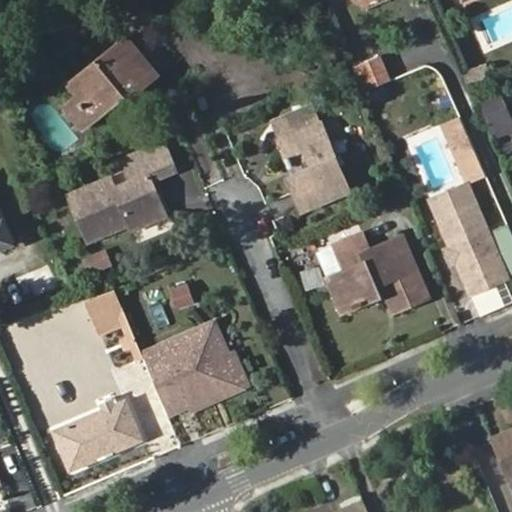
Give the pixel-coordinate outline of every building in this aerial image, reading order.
[(212,0),(219,17),(254,3),(252,0),(212,0)] [(129,35),(71,82),(80,93),(66,105),(85,128),(105,111),(126,93),(130,98),(160,74),(129,35)] [(378,56),(352,67),(357,80),(363,92),(389,81),(378,56)] [(485,66),(466,70),(468,82),(488,77),(485,66)] [(511,120),(497,85),(478,93),(497,138),(511,130),(511,120)] [(105,111),(109,117),(131,100),(130,98),(126,93),(105,111)] [(464,182),(484,174),(459,115),(439,123),(464,182)] [(299,178),(294,180),(290,182),(295,195),(303,213),(349,194),(322,130),(281,147),(290,170),(295,168),(299,178)] [(163,142),(140,151),(151,179),(175,170),(163,142)] [(151,179),(140,151),(121,159),(130,180),(114,187),(110,178),(69,195),(88,240),(131,223),(134,229),(166,216),(151,179)] [(290,170),(294,180),(299,178),(295,168),(290,170)] [(468,185),(431,201),(440,221),(454,254),(457,252),(460,259),(457,260),(473,296),(509,280),(507,275),(511,272),(511,236),(511,233),(492,240),(468,185)] [(0,204),(0,242),(14,237),(0,204)] [(386,285),(391,294),(398,312),(431,299),(403,237),(372,250),(366,237),(320,256),(344,314),(377,300),(382,293),(380,288),(386,285)] [(106,247),(82,256),(88,273),(112,264),(106,247)] [(180,284),(166,289),(171,304),(186,300),(180,284)] [(377,300),(391,294),(386,285),(380,288),(382,293),(377,300)] [(142,352),(113,289),(79,300),(97,336),(120,327),(124,337),(118,340),(122,351),(128,348),(134,361),(145,357),(144,356),(142,352)] [(217,320),(142,352),(144,356),(212,328),(237,388),(191,407),(193,411),(249,388),(233,351),(231,353),(217,320)] [(150,390),(163,418),(191,407),(237,388),(212,328),(144,356),(145,357),(150,368),(159,387),(150,390)] [(63,469),(138,437),(120,397),(108,402),(105,396),(94,400),(97,407),(47,429),(63,469)] [(511,434),(492,442),(511,488),(511,487),(511,434)] [(368,511),(360,490),(340,498),(344,510),(339,511),(368,511)]
